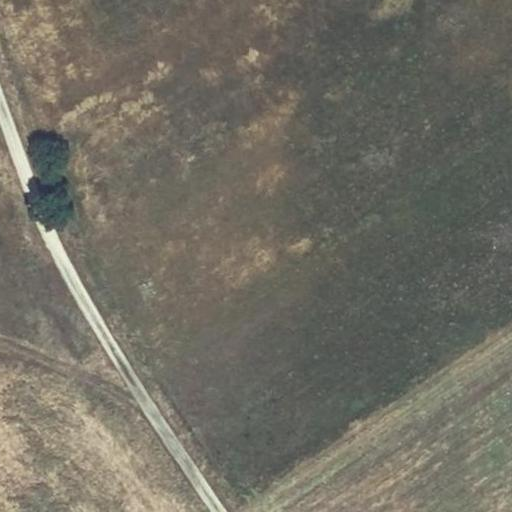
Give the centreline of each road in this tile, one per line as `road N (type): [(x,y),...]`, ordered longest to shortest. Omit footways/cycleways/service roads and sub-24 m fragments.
road 1 (track): [(223,511),(135,387),(45,212),(0,87)]
road 2 (track): [(135,387),(0,341)]
